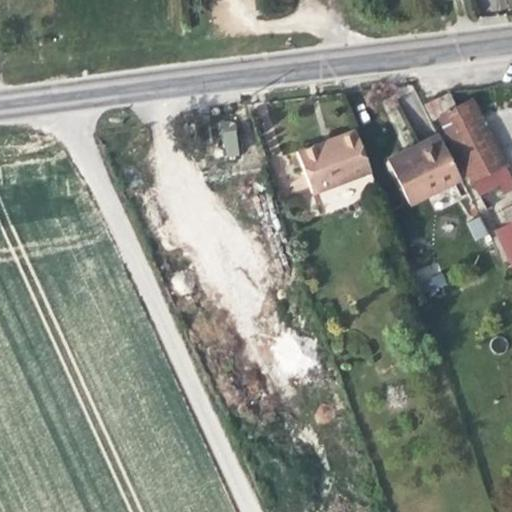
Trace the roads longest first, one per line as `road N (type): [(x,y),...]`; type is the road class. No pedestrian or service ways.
road 1 (secondary): [(0,102),(511,38)]
road 2 (track): [(67,94),(73,131),(244,511)]
